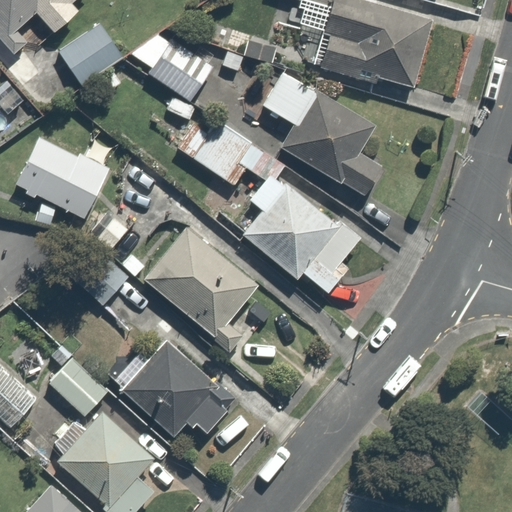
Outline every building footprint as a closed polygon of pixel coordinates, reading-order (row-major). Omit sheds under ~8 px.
[(0,0),(0,45),(7,54),(20,43),(24,39),(13,25),(27,13),(43,32),(73,7),(66,0),(0,0)] [(293,0),(299,2),(297,8),(304,10),(300,25),(323,31),(313,64),(376,82),(378,75),(414,86),(434,20),(365,0),(293,0)] [(118,78),(106,63),(122,50),(95,16),(47,52),(73,86),(90,74),(102,90),(118,78)] [(186,101),(211,67),(167,35),(163,41),(148,31),(121,54),(186,101)] [(7,54),(0,59),(0,62),(20,86),(41,68),(20,43),(7,54)] [(274,64),(251,101),(282,121),(267,146),(328,184),(331,179),(357,196),(378,163),(353,147),(368,123),(274,64)] [(258,177),(241,198),(253,208),(232,235),(287,280),(295,271),(321,292),(341,267),(331,259),(349,237),(272,174),(280,163),(215,110),(199,128),(188,119),(167,144),(227,184),(243,164),(258,177)] [(103,170),(27,131),(2,182),(77,221),(103,170)] [(108,212),(89,230),(106,247),(124,229),(108,212)] [(218,314),(247,281),(182,222),(145,263),(129,249),(116,264),(218,355),(238,332),(218,314)] [(122,274),(92,245),(63,275),(94,304),(122,274)] [(109,389),(159,435),(174,419),(190,434),(225,396),(159,335),(109,389)] [(101,385),(54,345),(45,356),(53,363),(37,382),(75,415),(88,399),(101,385)] [(38,394),(0,362),(0,434),(3,437),(38,394)] [(75,415),(41,454),(92,498),(88,504),(97,511),(126,511),(148,487),(130,471),(147,451),(88,399),(75,415)] [(77,511),(43,480),(13,511),(77,511)]
